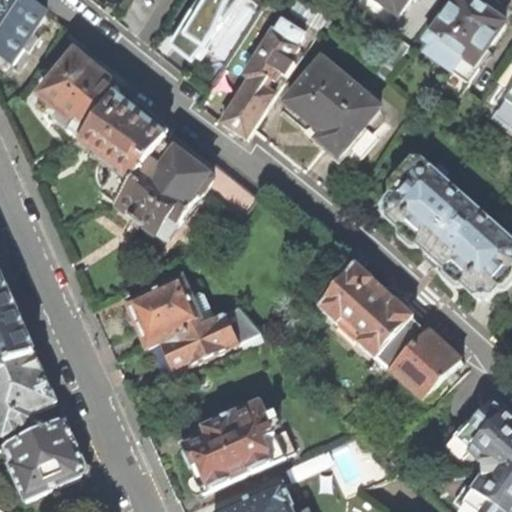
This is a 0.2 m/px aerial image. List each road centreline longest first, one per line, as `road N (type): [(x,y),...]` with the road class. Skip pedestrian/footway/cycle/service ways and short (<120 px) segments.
road 1 (residential): [(511,388),(56,0)]
road 2 (residential): [(144,511),(0,184)]
